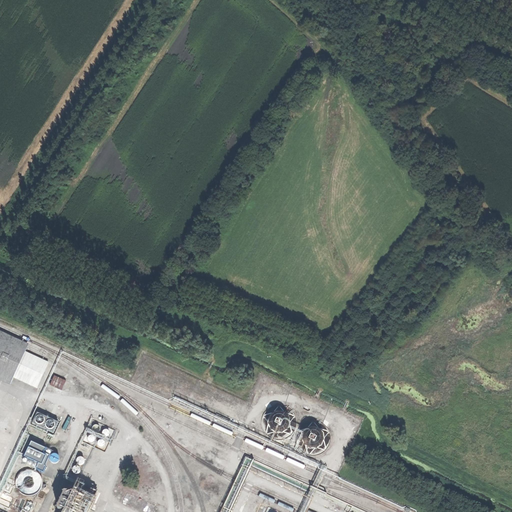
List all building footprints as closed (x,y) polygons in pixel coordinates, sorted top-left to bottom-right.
[(0,334),(0,340),(25,352),(20,363),(25,366),(26,366),(33,350),(0,334)] [(0,368),(14,376),(18,367),(20,363),(25,352),(0,340),(0,368)] [(0,373),(13,379),(14,376),(0,368),(0,373)] [(53,376),(48,385),(61,390),(65,381),(53,376)] [(258,430),(322,460),(337,429),(273,399),(258,430)] [(36,410),(30,422),(49,431),(48,434),(54,437),(61,422),(36,410)] [(31,442),(29,448),(46,455),(42,464),(46,466),(53,451),(31,442)] [(36,469),(44,472),(46,466),(42,464),(46,455),(29,448),(25,457),(39,463),(36,469)] [(56,463),(59,462),(60,458),(58,455),(55,454),(52,456),(51,459),(52,462),(56,463)] [(22,463),(36,469),(39,463),(25,457),(22,463)] [(75,477),(78,475),(79,472),(77,469),(74,468),(71,470),(70,473),(72,476),(75,477)] [(36,491),(39,488),(40,484),(41,483),(40,479),(38,474),(35,471),(30,469),(26,470),(21,472),(18,475),(17,480),(17,484),(19,488),(22,492),(26,493),(31,493),(36,491)] [(61,511),(86,511),(95,492),(75,483),(61,511)] [(0,490),(0,500),(10,505),(11,503),(13,499),(14,496),(0,490)] [(15,511),(19,511),(26,500),(22,498),(15,511)] [(261,511),(268,511),(272,505),(266,502),(261,511)] [(27,503),(23,511),(24,511),(27,511),(31,505),(27,503)]
